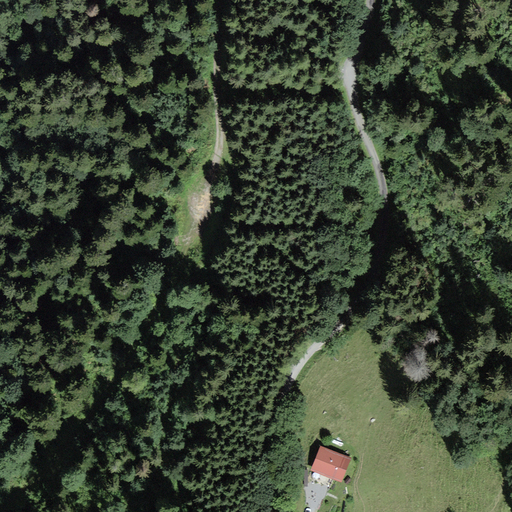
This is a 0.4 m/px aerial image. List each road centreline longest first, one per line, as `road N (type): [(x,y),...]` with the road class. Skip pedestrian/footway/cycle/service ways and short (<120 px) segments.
road 1 (track): [(0,506),(62,454),(179,265),(221,139),(219,0)]
road 2 (unclassified): [(369,0),(349,75),(383,198),(380,247),(352,309),(286,390),(269,511)]
